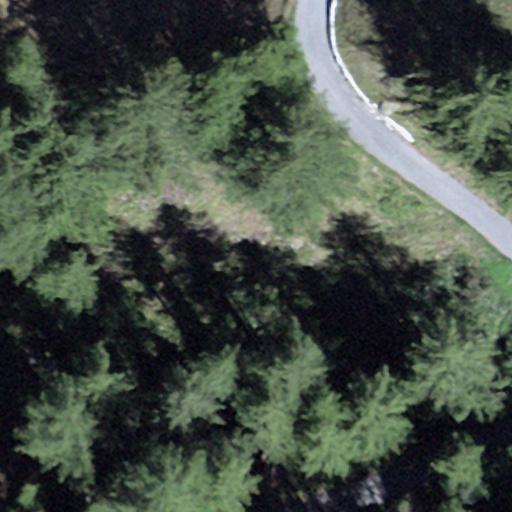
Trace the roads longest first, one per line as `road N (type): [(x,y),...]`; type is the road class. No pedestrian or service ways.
road 1 (track): [(511,238),(328,106),(306,36),(319,0)]
road 2 (track): [(343,511),(511,458)]
